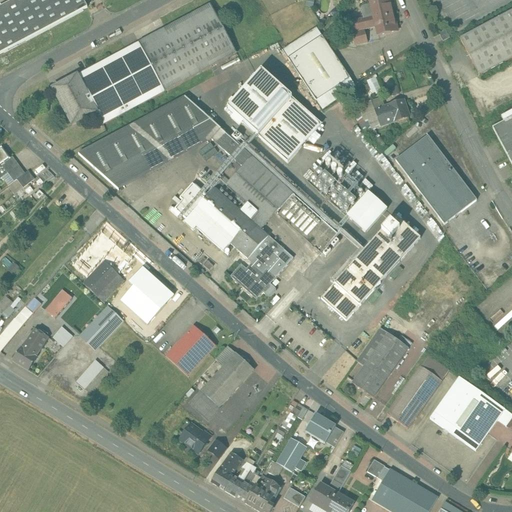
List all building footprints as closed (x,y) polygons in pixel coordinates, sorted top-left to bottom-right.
[(15,0),(0,8),(0,54),(88,8),(83,0),(15,0)] [(390,0),(382,0),(370,3),(371,4),(361,7),(363,19),(350,22),(352,32),(376,27),(378,36),(398,31),(390,0)] [(210,5),(140,43),(166,92),(236,54),(210,5)] [(511,11),(460,39),(480,75),(511,58),(511,11)] [(350,79),(317,28),(282,50),(316,101),(350,79)] [(140,43),(76,77),(96,113),(103,126),(166,92),(140,43)] [(262,72),(228,109),(235,116),(231,120),(239,127),(243,123),(258,137),(292,99),(262,72)] [(96,113),(76,77),(53,90),(72,125),(96,113)] [(376,77),(367,81),(373,95),(382,91),(376,77)] [(350,79),(316,101),(322,111),(341,98),(356,87),(350,79)] [(185,98),(79,155),(109,182),(215,125),(185,98)] [(321,125),(292,99),(258,137),(288,163),(321,125)] [(403,102),(389,106),(394,122),(408,118),(403,102)] [(389,106),(375,111),(378,119),(380,127),(394,122),(389,106)] [(373,131),(357,111),(352,114),(368,135),(373,131)] [(511,111),(501,117),(504,122),(511,117),(511,111)] [(511,117),(493,128),(511,164),(511,117)] [(378,119),(372,121),(375,129),(380,127),(378,119)] [(252,157),(221,130),(212,140),(243,168),(252,157)] [(237,131),(231,138),(237,143),(243,137),(237,131)] [(477,201),(428,136),(396,161),(444,225),(477,201)] [(2,147),(0,148),(0,166),(2,165),(11,159),(2,147)] [(11,159),(2,165),(8,174),(19,165),(13,157),(11,159)] [(251,221),(215,189),(207,197),(193,185),(180,199),(183,201),(175,210),(187,221),(195,212),(248,260),(269,238),(268,237),(261,231),(294,194),(252,157),(243,168),(227,186),(258,213),(251,221)] [(369,193),(328,157),(306,181),(347,217),(369,193)] [(2,165),(0,166),(0,179),(8,174),(2,165)] [(19,165),(8,174),(14,182),(17,180),(26,174),(19,165)] [(26,174),(17,180),(23,188),(35,180),(29,171),(26,174)] [(215,180),(213,178),(208,184),(210,186),(211,186),(215,189),(221,182),(217,178),(215,180)] [(369,193),(347,217),(365,234),(387,209),(369,193)] [(395,217),(321,299),(346,322),(420,239),(395,217)] [(117,235),(112,241),(117,246),(122,240),(117,235)] [(269,238),(248,260),(252,264),(246,270),(241,265),(231,277),(256,300),(263,293),(264,294),(266,294),(272,288),(271,286),(270,285),(276,279),(267,270),(284,251),(269,237),(268,237),(269,238)] [(335,238),(321,253),(326,258),(340,242),(335,238)] [(79,251),(75,256),(82,263),(87,259),(79,251)] [(213,267),(207,261),(203,266),(210,271),(213,267)] [(106,263),(85,284),(99,298),(120,277),(106,263)] [(65,265),(60,271),(70,280),(75,275),(65,265)] [(120,277),(99,298),(103,302),(110,295),(124,281),(120,277)] [(64,293),(45,315),(52,322),(72,299),(64,293)] [(7,298),(0,305),(0,313),(2,315),(12,303),(7,298)] [(41,304),(35,299),(27,307),(33,313),(41,304)] [(27,307),(17,319),(23,325),(33,313),(27,307)] [(109,308),(81,336),(95,349),(123,321),(109,308)] [(17,319),(8,328),(16,334),(23,325),(17,319)] [(194,327),(166,357),(188,377),(215,347),(194,327)] [(8,328),(0,337),(0,352),(1,353),(16,334),(8,328)] [(73,337),(62,328),(53,339),(64,348),(73,337)] [(35,329),(23,349),(21,348),(13,361),(29,371),(37,358),(36,357),(49,337),(35,329)] [(380,329),(357,362),(364,367),(388,334),(380,329)] [(388,334),(364,367),(385,382),(408,349),(398,342),(388,334)] [(412,344),(402,336),(398,342),(408,349),(408,350),(412,344)] [(228,347),(216,360),(224,368),(236,355),(228,347)] [(224,368),(202,392),(219,408),(254,371),(236,355),(224,368)] [(449,371),(429,357),(421,367),(442,382),(449,371)] [(95,361),(77,383),(85,390),(104,368),(95,361)] [(385,382),(364,367),(353,384),(373,398),(385,382)] [(421,367),(387,415),(408,430),(442,382),(421,367)] [(505,410),(459,378),(430,419),(476,452),(497,421),(505,410)] [(219,408),(202,392),(190,404),(208,421),(219,408)] [(293,401),(287,412),(292,415),(298,404),(293,401)] [(303,408),(297,417),(302,420),(308,410),(303,408)] [(511,419),(511,415),(505,410),(497,421),(506,427),(511,419)] [(336,427),(316,414),(305,432),(325,445),(326,443),(335,428),(336,427)] [(203,434),(191,425),(180,441),(199,454),(211,438),(203,433),(203,434)] [(335,428),(326,443),(335,449),(344,433),(335,428)] [(291,439),(276,464),(283,468),(292,473),(307,448),(291,439)] [(216,442),(209,451),(219,459),(226,450),(216,442)] [(232,453),(220,469),(211,483),(225,492),(234,477),(231,475),(233,473),(235,473),(243,460),(232,453)] [(346,461),(343,466),(351,470),(354,465),(346,461)] [(385,468),(375,462),(368,473),(378,479),(385,468)] [(247,463),(234,477),(240,481),(247,471),(250,473),(254,467),(253,466),(247,463)] [(276,464),(275,463),(268,473),(277,478),(283,468),(276,464)] [(351,472),(342,467),(337,477),(345,482),(351,472)] [(240,481),(234,477),(225,492),(235,498),(250,473),(247,471),(240,481)] [(429,511),(438,498),(390,471),(372,501),(391,511),(429,511)] [(250,473),(235,498),(246,504),(254,489),(248,486),(251,480),(253,481),(256,476),(250,473)] [(262,476),(256,486),(259,488),(265,478),(262,476)] [(321,485),(311,502),(327,511),(338,495),(345,482),(337,477),(329,490),(321,485)] [(265,478),(259,488),(256,486),(254,489),(246,504),(258,511),(270,511),(274,508),(269,505),(280,487),(265,478)] [(305,497),(290,488),(284,499),(299,508),(305,497)] [(349,511),(354,504),(338,495),(327,511),(349,511)] [(459,511),(445,503),(441,510),(445,511),(459,511)]
